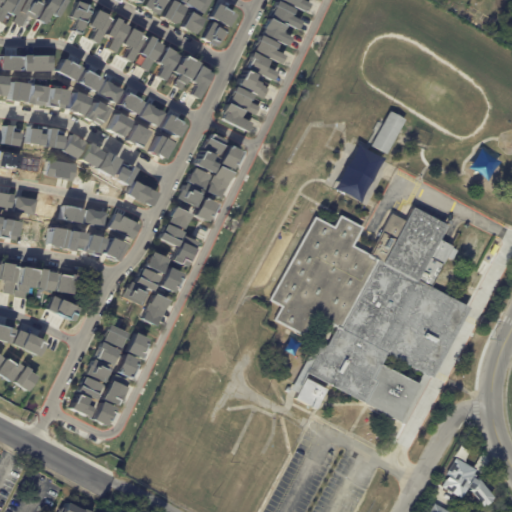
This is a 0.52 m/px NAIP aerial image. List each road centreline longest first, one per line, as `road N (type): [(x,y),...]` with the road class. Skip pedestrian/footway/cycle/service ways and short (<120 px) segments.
road 1 (residential): [(49,406),(91,431),(120,421),(323,0)]
road 2 (residential): [(44,417),(259,0)]
road 3 (residential): [(0,39),(49,40),(201,119)]
road 4 (residential): [(0,108),(48,117),(172,179)]
road 5 (residential): [(0,179),(108,199),(152,219)]
road 6 (residential): [(511,323),(489,401),(496,441),(511,467)]
road 7 (residential): [(489,401),(452,412),(399,511)]
road 8 (residential): [(113,0),(229,61)]
